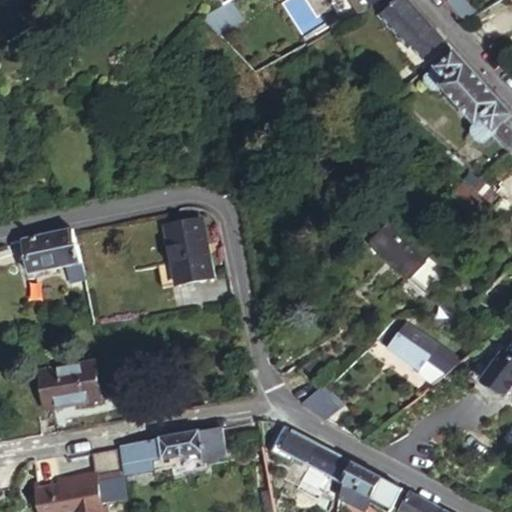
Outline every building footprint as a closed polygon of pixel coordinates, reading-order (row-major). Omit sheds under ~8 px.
[(366,0),(366,1),(370,8),(372,7),(385,0),(366,0)] [(445,38),(410,0),(385,0),(372,7),(380,16),(379,18),(408,50),(415,45),(426,56),(445,38)] [(464,0),(456,0),(449,6),(463,21),(475,14),(464,0)] [(199,17),(216,34),(239,20),(227,1),(220,5),(199,17)] [(511,112),(455,49),(427,74),(426,83),(432,89),(437,89),(441,86),(476,123),(473,127),(471,132),(479,140),(485,140),(497,129),(511,144),(511,112)] [(505,202),(494,192),(479,180),(476,176),(466,187),(496,211),(505,202)] [(511,195),(501,186),(494,192),(505,202),(511,207),(511,195)] [(492,216),(493,215),(463,190),(455,199),(479,221),(481,219),(487,220),(492,216)] [(501,224),(511,212),(511,207),(505,202),(496,211),(493,215),(492,216),(501,224)] [(448,275),(383,213),(368,229),(379,239),(376,243),(431,292),(448,275)] [(203,219),(168,227),(181,286),(216,279),(203,219)] [(76,246),(74,229),(25,239),(32,274),(66,268),(69,284),(84,282),(79,246),(76,246)] [(471,310),(477,303),(473,298),(467,307),(471,310)] [(500,329),(509,322),(477,303),(471,310),(500,329)] [(387,325),(377,340),(419,373),(426,365),(441,377),(460,362),(408,323),(398,333),(387,325)] [(511,336),(484,379),(508,393),(511,386),(511,336)] [(315,392),(322,386),(336,372),(322,359),(302,380),(315,392)] [(91,366),(35,375),(39,403),(47,402),(48,412),(97,403),(91,366)] [(322,386),(315,392),(302,406),(323,418),(338,404),(330,394),(338,386),(334,381),(325,389),(322,386)] [(47,402),(39,403),(40,413),(48,412),(47,402)] [(399,429),(388,423),(382,434),(393,439),(399,429)] [(222,428),(121,445),(126,474),(156,469),(155,462),(205,453),(206,459),(227,455),(222,428)] [(276,451),(343,485),(355,464),(314,443),(288,429),(276,451)] [(118,447),(95,451),(98,472),(103,471),(103,474),(122,470),(118,447)] [(381,511),(391,511),(402,489),(355,464),(343,485),(340,502),(353,509),(361,495),(373,502),(371,506),(381,511)] [(103,474),(103,471),(98,472),(39,482),(45,511),(79,506),(80,511),(109,511),(106,492),(104,479),(104,478),(103,474)] [(125,488),(122,475),(108,477),(110,491),(125,488)] [(269,504),(266,488),(257,491),(260,507),(269,504)] [(446,511),(418,497),(412,494),(401,511),(446,511)]
